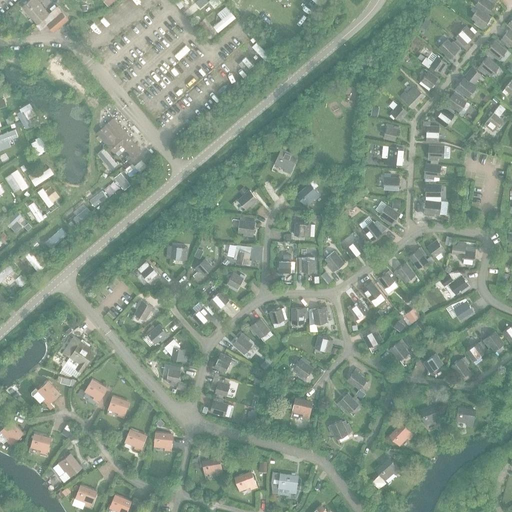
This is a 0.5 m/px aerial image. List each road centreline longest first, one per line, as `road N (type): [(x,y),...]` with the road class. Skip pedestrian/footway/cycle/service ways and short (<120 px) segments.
road 1 (unclassified): [(409,237),(414,120),(510,5)]
road 2 (residential): [(183,173),(379,0)]
road 3 (residential): [(359,511),(310,453),(192,418)]
road 4 (residential): [(192,418),(180,415),(62,278)]
road 5 (residential): [(177,494),(128,478),(75,415),(31,421)]
road 6 (residential): [(62,278),(183,173)]
road 7 (residential): [(492,303),(480,282),(482,236),(435,229),(409,237)]
